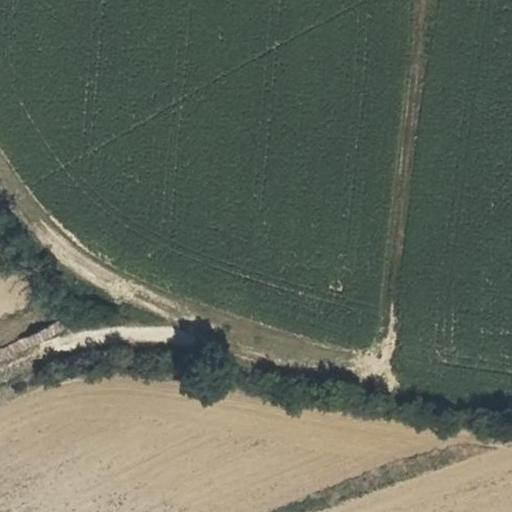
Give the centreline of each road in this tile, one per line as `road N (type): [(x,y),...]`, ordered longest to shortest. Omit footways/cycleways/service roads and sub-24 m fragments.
road 1 (track): [(0,371),(103,327),(203,337),(376,384),(511,403)]
road 2 (track): [(376,384),(423,0)]
